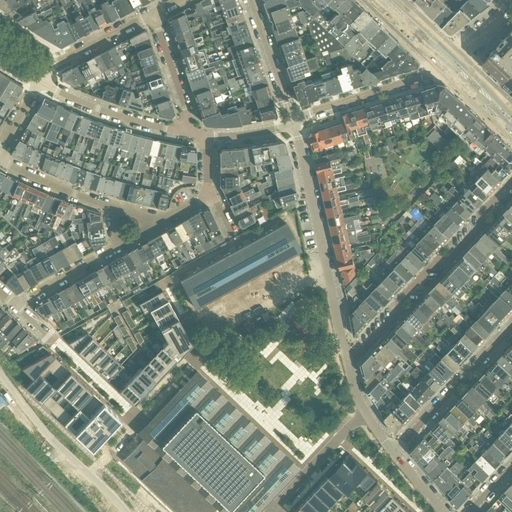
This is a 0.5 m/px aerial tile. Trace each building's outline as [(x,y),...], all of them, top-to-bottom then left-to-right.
[(0,0),(0,8),(6,13),(17,21),(23,17),(20,15),(12,9),(6,0),(0,0)] [(17,0),(6,0),(12,9),(20,5),(17,0)] [(28,0),(29,1),(29,0),(31,0),(35,7),(37,10),(41,8),(39,3),(37,0),(28,0)] [(89,15),(86,16),(93,31),(99,27),(85,0),(77,0),(79,3),(82,2),(89,15)] [(85,0),(99,27),(106,24),(99,9),(96,11),(90,0),(85,0)] [(99,9),(106,24),(113,20),(101,0),(94,0),(95,1),(97,0),(100,4),(102,8),(99,9)] [(101,0),(113,20),(119,17),(111,1),(110,1),(111,3),(109,4),(107,0),(108,0),(107,0),(101,0)] [(110,0),(111,1),(119,17),(126,13),(119,0),(110,0)] [(119,0),(126,13),(134,9),(129,0),(119,0)] [(129,0),(134,9),(141,5),(138,0),(129,0)] [(222,0),(202,7),(204,14),(204,15),(209,13),(207,9),(212,8),(220,5),(221,9),(238,3),(237,0),(222,0)] [(264,0),(263,0),(267,11),(298,0),(285,0),(284,0),(264,0)] [(267,11),(271,22),(290,16),(287,9),(300,4),(298,0),(267,11)] [(301,7),(304,9),(312,0),(298,0),(300,4),(301,7)] [(312,0),(304,9),(306,11),(312,17),(321,7),(327,0),(312,0)] [(327,0),(321,7),(312,17),(319,23),(328,13),(341,0),(327,0)] [(341,0),(328,13),(319,23),(327,31),(354,2),(352,0),(341,0)] [(414,0),(424,10),(433,0),(414,0)] [(433,0),(424,10),(433,18),(446,4),(442,0),(433,0)] [(433,18),(442,26),(460,7),(452,0),(449,0),(446,4),(433,18)] [(463,0),(465,2),(461,8),(472,18),(480,11),(468,0),(460,0),(461,1),(462,0),(463,0)] [(468,0),(480,11),(490,3),(488,1),(487,0),(468,0)] [(167,19),(170,26),(187,20),(201,16),(204,14),(203,11),(202,7),(200,2),(193,5),(195,12),(185,16),(183,10),(176,15),(167,19)] [(354,2),(327,31),(335,38),(362,9),(354,2)] [(207,23),(212,22),(241,11),(238,3),(221,9),(223,13),(215,16),(210,18),(209,13),(204,15),(207,23)] [(74,9),(75,11),(84,29),(86,34),(93,31),(86,16),(83,18),(81,14),(77,7),(74,9)] [(460,7),(442,26),(443,27),(449,32),(449,33),(453,33),(453,32),(459,27),(460,27),(472,18),(461,8),(460,7)] [(17,21),(25,26),(44,16),(52,12),(50,9),(49,9),(44,12),(44,11),(37,15),(35,11),(34,11),(27,15),(23,17),(17,21)] [(335,38),(343,46),(347,43),(347,42),(371,17),(362,9),(335,38)] [(76,21),(72,23),(80,38),(86,34),(84,29),(75,11),(71,13),(74,18),(76,21)] [(212,22),(213,23),(213,26),(226,22),(227,26),(244,20),(241,11),(212,22)] [(286,66),(287,71),(317,62),(316,60),(322,58),(330,56),(329,52),(333,51),(338,49),(345,48),(343,46),(335,38),(327,31),(319,23),(312,17),(306,11),(303,13),(305,18),(306,22),(308,26),(310,33),(312,37),(316,50),(318,54),(311,57),(305,59),(286,66)] [(31,31),(50,21),(54,19),(60,16),(59,13),(59,12),(51,16),(46,19),(44,16),(25,26),(31,31)] [(61,18),(63,20),(70,36),(73,41),(80,38),(72,23),(70,24),(67,20),(65,16),(62,17),(61,18)] [(271,22),(274,33),(293,26),(290,16),(271,22)] [(343,46),(345,48),(352,54),(380,26),(371,17),(347,42),(347,43),(343,46)] [(56,24),(57,27),(66,45),(73,41),(70,36),(63,20),(56,24)] [(170,26),(172,34),(197,25),(196,21),(188,24),(187,20),(170,26)] [(210,32),(213,39),(247,28),(244,20),(227,26),(228,29),(221,32),(221,33),(216,35),(214,31),(210,32)] [(31,31),(40,36),(54,29),(50,21),(31,31)] [(172,34),(175,41),(192,35),(191,32),(198,29),(197,25),(172,34)] [(274,33),(278,44),(297,37),(293,26),(274,33)] [(380,26),(352,54),(361,63),(388,34),(380,26)] [(57,27),(54,29),(40,36),(60,48),(66,45),(57,27)] [(213,39),(215,47),(221,45),(220,42),(224,41),(224,40),(231,38),(233,41),(250,36),(247,28),(213,39)] [(494,50),(494,51),(511,67),(511,30),(495,49),(494,50)] [(117,51),(121,49),(128,46),(127,46),(148,38),(147,32),(144,31),(115,46),(117,51)] [(388,34),(361,63),(369,71),(377,63),(397,42),(388,34)] [(175,41),(178,49),(202,40),(201,36),(193,39),(192,35),(175,41)] [(226,48),(228,52),(230,52),(253,44),(250,36),(233,41),(234,45),(226,48)] [(278,44),(282,55),(301,48),(297,37),(278,44)] [(135,48),(136,51),(151,45),(148,38),(127,46),(128,46),(129,50),(135,48)] [(178,49),(180,56),(197,50),(196,47),(203,44),(202,40),(178,49)] [(390,66),(406,51),(397,42),(377,63),(383,68),(390,66)] [(253,44),(230,52),(233,59),(238,58),(255,52),(253,44)] [(130,56),(131,61),(154,53),(151,45),(136,51),(137,54),(130,56)] [(107,50),(118,70),(120,75),(124,73),(122,68),(125,67),(123,64),(122,60),(120,57),(117,51),(115,46),(107,50)] [(180,56),(183,64),(206,56),(207,56),(207,54),(205,55),(203,48),(197,50),(180,56)] [(282,55),(286,66),(305,59),(301,48),(282,55)] [(345,48),(338,49),(357,67),(357,68),(358,68),(363,84),(371,81),(374,82),(376,80),(378,79),(369,71),(361,63),(352,54),(345,48)] [(338,49),(333,51),(338,58),(345,65),(352,87),(363,84),(358,68),(357,68),(357,67),(338,49)] [(100,54),(114,81),(118,79),(115,72),(118,70),(107,50),(100,54)] [(329,52),(330,56),(332,60),(338,58),(333,51),(329,52)] [(369,71),(378,79),(417,67),(417,66),(416,65),(417,63),(418,63),(418,62),(406,51),(390,66),(383,68),(377,63),(369,71)] [(511,71),(511,67),(494,51),(493,51),(483,62),(483,65),(502,83),(511,71)] [(258,60),(255,52),(238,58),(233,59),(230,60),(233,69),(234,69),(258,60)] [(140,63),(141,66),(156,60),(154,53),(131,61),(133,65),(140,63)] [(105,82),(107,85),(114,81),(100,54),(93,58),(100,72),(103,70),(108,80),(105,82)] [(206,56),(183,64),(185,72),(202,66),(207,64),(208,64),(206,57),(208,57),(207,56),(206,56)] [(333,64),(332,60),(330,56),(322,58),(323,60),(325,60),(327,67),(331,66),(331,65),(333,64)] [(100,88),(104,86),(107,85),(105,82),(102,83),(97,74),(100,72),(93,58),(86,62),(96,82),(100,88)] [(136,71),(130,73),(132,77),(159,68),(156,60),(141,66),(142,69),(136,71)] [(211,71),(218,68),(222,67),(220,60),(208,64),(207,64),(209,68),(203,69),(202,66),(185,72),(188,79),(211,71)] [(243,70),(244,74),(261,68),(258,60),(234,69),(235,73),(243,70)] [(79,65),(89,85),(92,84),(93,83),(96,82),(86,62),(79,65)] [(291,79),(300,76),(309,73),(319,70),(318,66),(317,62),(287,71),(291,79)] [(85,87),(89,85),(79,65),(72,69),(79,83),(82,82),(85,87)] [(336,74),(341,91),(352,87),(345,65),(339,67),(340,70),(335,72),(336,74)] [(132,77),(133,80),(133,82),(139,80),(145,78),(146,81),(161,76),(159,68),(132,77)] [(227,82),(229,86),(229,88),(239,85),(240,85),(264,76),(261,68),(244,74),(245,78),(238,80),(232,82),(231,78),(227,80),(227,82)] [(74,86),(79,83),(72,69),(62,74),(62,80),(74,86)] [(320,74),(321,78),(327,95),(341,91),(336,74),(335,72),(334,70),(320,74)] [(109,100),(117,103),(129,71),(128,71),(119,78),(121,79),(118,87),(115,85),(114,87),(109,100)] [(117,103),(124,106),(130,91),(127,90),(130,80),(133,80),(132,77),(130,73),(130,71),(129,71),(117,103)] [(188,79),(190,87),(213,79),(211,71),(188,79)] [(507,88),(511,92),(511,91),(511,71),(502,83),(503,84),(503,85),(506,88),(507,88)] [(0,95),(10,79),(4,75),(0,80),(0,95)] [(137,92),(164,83),(161,76),(146,81),(147,84),(141,86),(136,88),(136,90),(137,92)] [(239,85),(229,88),(230,92),(231,94),(232,96),(236,95),(234,91),(241,89),(243,88),(244,92),(250,90),(267,84),(264,76),(240,85),(239,85)] [(301,80),(300,76),(291,79),(293,85),(299,104),(317,98),(312,81),(311,79),(303,81),(303,79),(301,80)] [(190,87),(193,95),(217,86),(215,78),(213,79),(190,87)] [(321,78),(312,81),(317,98),(327,95),(321,78)] [(0,100),(4,102),(16,83),(10,79),(0,95),(0,100)] [(193,95),(196,102),(220,94),(219,90),(229,86),(227,82),(224,84),(217,86),(193,95)] [(0,119),(3,121),(23,86),(16,83),(4,102),(1,107),(0,106),(0,119)] [(137,92),(139,96),(140,100),(143,99),(145,98),(144,94),(150,93),(151,96),(166,91),(164,83),(137,92)] [(266,96),(270,94),(267,84),(250,90),(252,95),(247,96),(243,97),(241,98),(243,104),(245,103),(249,102),(251,101),(251,102),(255,101),(254,98),(265,95),(266,96)] [(437,111),(438,110),(442,84),(423,90),(429,111),(431,110),(431,112),(436,110),(437,111)] [(438,110),(443,114),(458,99),(442,84),(438,110)] [(101,97),(109,100),(114,87),(107,85),(104,86),(106,90),(103,91),(98,94),(96,90),(93,92),(91,92),(90,93),(101,97)] [(430,114),(429,111),(423,90),(413,93),(415,99),(414,99),(416,105),(418,105),(420,111),(419,111),(422,121),(425,119),(424,115),(430,114)] [(144,111),(142,107),(140,100),(139,96),(134,97),(132,91),(130,91),(124,106),(133,108),(144,111)] [(140,100),(142,107),(169,98),(166,91),(151,96),(152,98),(143,101),(143,99),(140,100)] [(423,127),(422,121),(419,111),(420,111),(418,105),(416,105),(414,99),(415,99),(413,93),(413,94),(410,96),(408,95),(405,96),(404,97),(409,114),(410,119),(416,117),(418,124),(417,124),(419,128),(423,127)] [(196,102),(198,110),(223,101),(220,94),(196,102)] [(255,101),(257,108),(258,110),(273,106),(270,94),(266,96),(265,95),(254,98),(255,101)] [(403,116),(409,114),(404,97),(403,98),(401,97),(398,98),(398,99),(395,100),(396,104),(395,105),(397,110),(399,110),(401,116),(400,117),(401,122),(405,121),(403,116)] [(26,129),(31,132),(35,134),(37,130),(36,130),(39,124),(43,126),(46,120),(46,119),(49,120),(56,104),(44,98),(26,129)] [(148,113),(150,113),(150,112),(152,112),(171,106),(169,98),(142,107),(144,111),(148,113)] [(198,110),(201,117),(235,106),(233,101),(233,98),(228,99),(223,101),(198,110)] [(443,114),(453,124),(468,108),(458,99),(443,114)] [(233,101),(235,106),(241,124),(251,122),(248,113),(247,114),(246,111),(244,105),(240,106),(238,100),(233,101)] [(397,123),(401,122),(400,117),(401,116),(399,110),(397,110),(395,105),(396,104),(395,100),(391,101),(389,101),(386,102),(385,103),(390,120),(391,125),(397,123)] [(384,122),(390,120),(385,103),(384,104),(382,103),(379,104),(378,105),(375,106),(377,110),(376,111),(377,116),(379,116),(381,122),(380,122),(382,128),(385,127),(384,122)] [(45,139),(49,140),(63,107),(56,104),(49,120),(53,122),(52,123),(45,139)] [(171,106),(152,112),(150,112),(150,113),(157,115),(170,118),(174,114),(171,106)] [(235,106),(201,117),(202,122),(205,125),(205,124),(213,125),(223,125),(229,125),(241,124),(235,106)] [(248,113),(251,122),(274,118),(276,115),(273,106),(258,110),(252,112),(248,113)] [(383,131),(382,128),(380,122),(381,122),(379,116),(377,116),(376,111),(377,110),(375,106),(371,107),(370,107),(365,108),(370,124),(370,126),(376,124),(378,130),(379,132),(383,131)] [(49,140),(49,141),(54,143),(56,144),(58,140),(55,138),(57,132),(60,127),(60,125),(63,127),(70,111),(63,107),(49,140)] [(364,125),(370,124),(365,108),(355,111),(363,134),(366,146),(370,145),(367,133),(364,125)] [(453,124),(463,133),(478,118),(468,108),(453,124)] [(77,113),(70,111),(63,127),(60,133),(68,136),(77,113)] [(359,136),(363,134),(355,111),(346,114),(351,129),(356,128),(359,136)] [(68,136),(65,141),(69,143),(71,138),(73,133),(73,131),(76,132),(77,133),(83,116),(77,113),(68,136)] [(354,138),(351,129),(346,114),(341,116),(343,123),(338,125),(343,141),(349,140),(353,138),(354,138)] [(73,151),(76,153),(77,153),(90,119),(83,116),(77,133),(80,134),(79,135),(77,141),(73,151)] [(463,133),(472,141),(487,126),(478,118),(463,133)] [(90,119),(77,153),(81,154),(85,144),(87,138),(87,137),(91,138),(97,121),(90,119)] [(89,152),(93,153),(104,124),(97,121),(91,138),(94,139),(94,140),(89,152)] [(93,153),(97,155),(99,149),(101,143),(101,142),(105,143),(111,126),(104,124),(93,153)] [(341,142),(343,141),(338,125),(329,128),(334,144),(338,143),(340,143),(341,142)] [(102,162),(104,162),(106,163),(107,161),(108,157),(117,129),(111,126),(105,143),(109,144),(108,145),(106,151),(102,162)] [(481,150),(483,148),(496,135),(487,126),(472,141),(481,150)] [(329,146),(334,144),(329,128),(319,131),(324,147),(326,147),(328,147),(329,146)] [(11,155),(21,160),(25,145),(29,137),(31,132),(26,129),(11,155)] [(116,146),(119,148),(124,131),(117,129),(108,157),(110,158),(110,157),(112,157),(113,154),(114,154),(116,148),(116,146)] [(427,138),(445,155),(453,148),(434,130),(427,138)] [(120,156),(124,157),(131,133),(124,131),(119,148),(123,149),(122,150),(120,156)] [(323,147),(324,147),(319,131),(312,133),(312,134),(310,137),(310,138),(314,150),(318,149),(320,150),(321,148),(324,147),(323,147)] [(21,160),(27,163),(33,144),(37,135),(35,134),(31,132),(35,134),(33,139),(29,137),(25,145),(21,160)] [(131,133),(124,157),(128,158),(128,157),(132,158),(133,152),(138,135),(131,133)] [(27,163),(34,166),(39,150),(36,149),(36,148),(39,141),(42,143),(44,138),(39,136),(37,135),(33,144),(27,163)] [(132,170),(133,171),(136,171),(137,171),(145,137),(138,135),(133,152),(137,153),(136,154),(135,160),(132,170)] [(485,157),(488,160),(504,143),(496,135),(483,148),(489,153),(485,157)] [(145,137),(137,171),(144,173),(146,163),(143,162),(144,156),(144,155),(148,156),(152,139),(145,137)] [(151,158),(150,164),(149,166),(153,167),(154,165),(159,140),(152,139),(148,156),(152,156),(151,158)] [(397,142),(399,148),(408,146),(406,139),(397,142)] [(159,140),(154,165),(161,166),(162,159),(166,142),(159,140)] [(40,169),(47,172),(52,156),(55,146),(53,145),(54,143),(49,141),(47,148),(40,169)] [(268,144),(270,161),(288,156),(284,144),(281,141),(281,142),(268,144)] [(166,142),(162,159),(166,160),(164,167),(168,168),(173,143),(166,142)] [(173,143),(168,168),(172,169),(174,163),(173,161),(177,162),(180,145),(173,143)] [(484,164),(487,168),(492,172),(511,151),(511,149),(504,143),(488,160),(486,162),(484,164)] [(263,170),(264,174),(268,173),(266,162),(270,161),(268,144),(259,145),(262,162),(262,163),(263,168),(261,168),(261,170),(263,170)] [(180,145),(177,162),(181,162),(180,164),(179,170),(183,171),(188,146),(180,145)] [(259,145),(251,147),(254,164),(255,171),(258,171),(258,173),(259,176),(264,174),(263,170),(261,170),(261,168),(263,168),(262,163),(262,162),(259,145)] [(420,148),(425,154),(429,151),(424,145),(420,148)] [(47,172),(53,175),(63,147),(60,146),(59,147),(55,146),(52,156),(47,172)] [(188,146),(183,171),(183,172),(182,181),(196,183),(196,175),(187,173),(187,171),(189,164),(195,165),(196,165),(195,147),(193,147),(188,146)] [(34,166),(40,169),(47,148),(45,148),(43,147),(42,151),(42,152),(39,150),(34,166)] [(53,175),(60,178),(67,156),(65,155),(66,152),(69,153),(70,150),(63,147),(53,175)] [(251,174),(251,178),(256,177),(256,174),(255,171),(254,164),(251,147),(242,148),(245,165),(249,165),(250,169),(249,169),(251,174)] [(219,152),(219,165),(236,165),(236,166),(242,166),(245,165),(242,148),(227,149),(222,149),(221,149),(219,152)] [(60,178),(67,181),(76,153),(73,151),(71,157),(67,156),(60,178)] [(511,151),(492,172),(502,181),(511,170),(511,151)] [(81,154),(77,153),(76,153),(67,181),(74,184),(79,167),(80,168),(82,162),(78,160),(80,156),(81,154)] [(270,161),(272,171),(290,166),(289,160),(288,156),(270,161)] [(328,161),(327,156),(320,157),(314,159),(316,164),(328,161)] [(481,162),(484,164),(486,162),(488,160),(485,157),(484,156),(480,161),(481,162)] [(81,186),(88,188),(94,168),(95,165),(92,164),(94,159),(90,157),(88,163),(81,186)] [(316,164),(318,173),(346,167),(345,163),(340,164),(339,159),(328,161),(316,164)] [(92,190),(95,191),(104,162),(102,162),(101,161),(100,161),(97,168),(94,168),(88,188),(92,190)] [(451,170),(454,173),(460,167),(454,161),(448,167),(451,170)] [(74,184),(81,186),(88,163),(84,162),(82,169),(80,168),(79,167),(74,184)] [(95,191),(103,193),(107,177),(104,176),(108,164),(106,163),(104,162),(95,191)] [(103,193),(110,196),(118,166),(117,166),(114,165),(114,170),(111,178),(107,177),(103,193)] [(219,165),(220,176),(237,176),(237,174),(237,168),(236,168),(236,166),(236,165),(219,165)] [(110,196),(117,198),(122,182),(119,181),(121,171),(124,172),(125,168),(121,167),(118,166),(110,196)] [(265,178),(266,182),(272,180),(276,178),(292,174),(290,166),(272,171),(269,172),(268,172),(269,176),(265,177),(265,178)] [(474,169),(495,188),(502,181),(492,172),(487,168),(484,172),(477,166),(474,169)] [(318,173),(320,182),(335,179),(335,178),(335,176),(334,175),(333,174),(342,172),(342,171),(346,170),(346,167),(318,173)] [(117,198),(125,200),(133,171),(132,170),(128,169),(125,168),(124,172),(129,173),(127,177),(123,176),(123,178),(122,182),(117,198)] [(478,179),(475,181),(489,194),(495,188),(474,169),(471,172),(478,179)] [(125,200),(133,202),(137,185),(133,184),(135,176),(136,171),(133,171),(125,200)] [(133,202),(141,204),(148,174),(144,173),(143,179),(141,186),(137,185),(133,202)] [(220,185),(220,186),(232,186),(238,183),(237,177),(242,176),(242,173),(237,174),(237,176),(220,176),(220,185)] [(0,200),(5,192),(11,178),(4,174),(0,183),(0,189),(1,190),(0,191),(0,200)] [(141,204),(149,206),(153,189),(149,188),(152,174),(148,174),(141,204)] [(257,186),(259,191),(260,195),(263,193),(264,193),(262,189),(269,186),(276,183),(277,187),(276,187),(293,182),(292,174),(276,178),(272,180),(266,182),(257,186)] [(149,206),(156,207),(163,178),(160,177),(158,184),(157,184),(156,190),(153,189),(149,206)] [(343,177),(335,179),(320,182),(322,191),(357,183),(356,178),(347,180),(348,181),(344,181),(343,177)] [(471,177),(465,183),(484,200),(489,194),(475,181),(471,177)] [(5,201),(8,203),(12,196),(18,181),(14,179),(11,178),(5,192),(0,200),(0,205),(2,206),(4,202),(5,202),(5,201)] [(163,178),(156,207),(165,209),(169,187),(171,187),(173,180),(170,179),(169,179),(163,178)] [(242,181),(238,183),(232,186),(220,186),(226,198),(241,191),(241,190),(239,187),(244,185),(246,184),(250,182),(249,179),(248,179),(245,180),(244,180),(242,181)] [(9,221),(11,216),(13,212),(25,184),(18,181),(12,196),(8,203),(12,204),(7,214),(6,214),(3,216),(9,221)] [(262,200),(264,204),(269,200),(272,199),(279,195),(295,191),(293,182),(276,187),(277,192),(265,198),(263,193),(260,195),(262,200)] [(322,191),(324,199),(338,196),(339,194),(338,192),(337,191),(346,189),(358,186),(357,183),(322,191)] [(460,189),(459,189),(477,207),(484,200),(465,183),(460,189)] [(11,216),(14,217),(16,213),(18,210),(22,201),(25,202),(32,188),(31,187),(25,184),(13,212),(11,216)] [(454,203),(452,205),(466,219),(472,213),(449,192),(448,190),(445,188),(443,186),(439,190),(453,202),(454,203)] [(477,207),(459,189),(459,190),(461,191),(459,193),(452,186),(452,187),(448,191),(448,190),(449,192),(472,213),(477,207)] [(24,217),(26,218),(30,211),(39,191),(32,188),(25,202),(29,204),(24,213),(21,211),(20,215),(24,217)] [(226,198),(229,205),(255,193),(253,188),(242,194),(241,191),(226,198)] [(30,211),(34,212),(37,214),(45,194),(39,191),(30,211)] [(229,205),(233,213),(248,205),(246,202),(260,195),(259,191),(255,193),(229,205)] [(279,195),(272,199),(276,208),(281,206),(284,205),(286,208),(291,206),(294,204),(293,200),(295,199),(296,198),(295,191),(279,195)] [(430,197),(434,200),(460,225),(466,219),(452,205),(441,195),(439,197),(434,192),(430,197)] [(40,226),(41,223),(52,196),(45,194),(37,214),(40,215),(39,217),(37,222),(34,228),(38,230),(40,226)] [(49,226),(53,214),(59,199),(57,198),(52,196),(41,223),(46,226),(48,227),(49,226)] [(324,199),(326,208),(358,201),(359,201),(358,197),(348,199),(340,201),(338,196),(324,199)] [(57,226),(61,217),(67,202),(59,199),(53,214),(57,215),(52,228),(54,229),(56,230),(58,226),(57,226)] [(233,213),(236,220),(264,205),(264,204),(262,200),(262,201),(255,205),(249,208),(248,205),(233,213)] [(442,215),(440,218),(454,231),(460,225),(434,200),(430,204),(442,215)] [(359,205),(359,201),(358,201),(326,208),(328,217),(342,213),(341,209),(350,207),(359,205)] [(72,220),(73,219),(74,217),(73,214),(72,213),(75,205),(67,202),(61,217),(72,220)] [(268,215),(268,214),(268,213),(264,206),(265,206),(264,205),(236,220),(240,227),(242,226),(243,226),(261,217),(259,213),(261,212),(263,216),(263,217),(268,215)] [(208,207),(201,212),(211,231),(218,228),(215,222),(208,207)] [(70,225),(71,224),(78,224),(102,220),(101,214),(100,214),(86,209),(87,213),(82,213),(82,218),(73,219),(72,220),(70,225)] [(201,212),(194,215),(202,229),(205,228),(208,233),(211,239),(214,238),(214,237),(211,231),(201,212)] [(427,212),(424,215),(448,238),(454,231),(440,218),(437,221),(427,212)] [(330,225),(353,220),(361,219),(360,214),(344,218),(342,213),(328,217),(330,225)] [(511,222),(504,214),(498,220),(511,232),(511,233),(511,222)] [(194,215),(188,219),(205,251),(207,250),(204,244),(205,243),(198,231),(202,229),(194,215)] [(424,215),(418,221),(442,244),(448,238),(424,215)] [(188,219),(181,223),(188,237),(191,236),(196,245),(193,246),(198,255),(205,251),(188,219)] [(79,232),(82,231),(103,228),(102,220),(78,224),(79,232)] [(330,225),(332,234),(355,229),(353,220),(330,225)] [(410,225),(413,228),(436,250),(442,244),(418,221),(415,224),(413,222),(410,220),(407,223),(410,225)] [(511,245),(511,233),(511,232),(498,220),(492,226),(511,245)] [(181,223),(173,227),(192,258),(195,256),(185,239),(188,237),(181,223)] [(180,280),(195,307),(193,309),(203,326),(212,321),(210,318),(265,288),(267,291),(276,286),(267,269),(301,251),(286,223),(180,280)] [(52,230),(53,229),(54,229),(52,228),(49,226),(48,227),(46,226),(45,228),(42,234),(44,234),(45,233),(52,230)] [(502,242),(511,250),(511,248),(511,245),(492,226),(486,232),(499,245),(502,242)] [(173,227),(167,231),(179,253),(182,251),(187,261),(192,258),(173,227)] [(103,228),(82,231),(82,233),(84,233),(85,239),(104,236),(103,228)] [(415,236),(412,239),(431,256),(436,250),(413,228),(410,231),(412,234),(415,236)] [(355,229),(332,234),(334,243),(368,235),(367,231),(356,233),(355,229)] [(167,231),(160,235),(176,262),(178,266),(181,264),(177,257),(176,254),(179,253),(167,231)] [(406,245),(406,246),(424,262),(431,256),(412,239),(404,231),(400,235),(408,243),(406,245)] [(63,233),(61,234),(75,260),(83,256),(76,244),(74,239),(73,239),(72,236),(68,238),(65,232),(63,233)] [(76,232),(71,233),(75,240),(79,238),(76,232)] [(486,232),(481,238),(506,263),(509,260),(502,254),(496,248),(499,245),(486,232)] [(224,240),(221,233),(214,237),(214,238),(218,243),(224,240)] [(56,236),(55,237),(57,241),(60,239),(64,247),(61,249),(69,263),(75,260),(61,234),(58,236),(56,236)] [(160,235),(153,239),(161,253),(165,251),(174,268),(178,266),(176,262),(160,235)] [(334,243),(336,252),(351,249),(349,244),(358,242),(370,240),(369,235),(368,235),(334,243)] [(85,239),(76,244),(83,256),(93,250),(105,243),(104,236),(85,239)] [(48,241),(51,246),(52,248),(62,267),(69,263),(61,249),(57,241),(55,237),(51,239),(48,241)] [(481,238),(475,244),(488,257),(491,254),(499,262),(496,265),(500,270),(506,263),(481,238)] [(147,242),(158,262),(162,260),(164,258),(161,253),(153,239),(147,242)] [(56,271),(62,267),(51,246),(48,241),(48,240),(47,241),(41,244),(45,251),(56,271)] [(392,244),(397,248),(398,249),(419,268),(424,262),(406,246),(404,248),(402,246),(402,247),(395,241),(392,244)] [(147,242),(141,246),(149,260),(154,271),(158,269),(161,275),(164,273),(162,269),(158,262),(147,242)] [(41,244),(35,248),(50,274),(56,271),(45,251),(41,244)] [(475,244),(469,250),(488,269),(492,273),(495,276),(498,272),(485,260),(488,257),(475,244)] [(141,246),(134,249),(146,270),(150,268),(147,263),(146,262),(149,260),(141,246)] [(0,262),(10,252),(4,247),(0,251),(0,262)] [(0,273),(2,271),(6,267),(9,264),(12,262),(11,262),(15,260),(18,258),(18,257),(22,255),(21,255),(20,254),(14,248),(10,252),(0,262),(0,273)] [(34,257),(32,259),(43,278),(50,274),(35,248),(30,250),(34,257)] [(134,249),(128,253),(140,274),(143,272),(144,274),(148,272),(146,270),(134,249)] [(336,252),(338,260),(371,253),(370,249),(368,250),(360,252),(352,253),(351,249),(336,252)] [(398,249),(395,252),(392,255),(413,274),(419,268),(398,249)] [(469,250),(463,256),(477,269),(479,266),(485,272),(488,269),(469,250)] [(338,260),(340,269),(354,265),(353,261),(362,260),(362,259),(365,258),(366,262),(373,254),(375,252),(371,253),(338,260)] [(25,253),(21,255),(22,255),(22,257),(37,282),(43,278),(32,259),(32,258),(29,259),(26,254),(26,255),(25,253)] [(121,257),(135,280),(138,286),(141,284),(137,275),(140,274),(128,253),(121,257)] [(381,256),(378,253),(372,259),(375,262),(381,256)] [(390,258),(387,261),(407,280),(413,274),(392,255),(390,258)] [(463,256),(458,262),(479,283),(484,287),(486,285),(490,281),(487,278),(484,281),(480,277),(479,278),(474,272),(477,269),(463,256)] [(21,262),(18,264),(19,267),(30,285),(37,282),(22,257),(19,259),(21,262)] [(115,260),(127,281),(127,282),(130,280),(131,282),(135,280),(121,257),(115,260)] [(11,262),(12,262),(19,273),(16,275),(23,289),(30,285),(19,267),(18,264),(15,260),(11,262)] [(115,260),(108,264),(121,287),(123,290),(126,295),(129,293),(124,283),(127,281),(115,260)] [(391,271),(388,274),(402,287),(407,280),(387,261),(386,261),(384,264),(391,271)] [(458,262),(452,269),(465,281),(468,278),(476,286),(479,283),(458,262)] [(118,289),(121,287),(108,264),(102,268),(114,288),(117,287),(118,289)] [(354,265),(340,269),(344,286),(345,286),(356,273),(355,267),(354,265)] [(6,267),(2,271),(9,278),(5,283),(15,293),(16,293),(23,289),(16,275),(6,267)] [(102,268),(95,271),(113,302),(116,300),(111,290),(114,288),(102,268)] [(378,274),(377,275),(396,293),(402,287),(388,274),(382,268),(377,274),(378,274)] [(467,295),(470,292),(462,284),(465,281),(452,269),(446,275),(467,295)] [(494,276),(511,292),(511,280),(509,277),(500,270),(498,272),(495,276),(494,276)] [(95,271),(89,275),(97,289),(101,295),(104,293),(110,304),(113,302),(95,271)] [(380,283),(377,287),(390,299),(396,293),(377,275),(374,273),(372,276),(380,283)] [(89,275),(83,278),(100,309),(107,305),(104,299),(101,301),(95,291),(97,289),(89,275)] [(446,275),(441,280),(454,293),(457,290),(462,296),(469,303),(468,303),(470,301),(472,299),(467,295),(446,275)] [(500,295),(511,305),(511,292),(494,276),(491,280),(503,292),(500,295)] [(84,296),(85,297),(88,303),(91,301),(97,311),(100,309),(83,278),(76,282),(84,296)] [(350,284),(353,287),(358,281),(355,278),(350,284)] [(441,280),(435,286),(461,311),(467,305),(464,303),(461,306),(458,303),(451,296),(454,293),(441,280)] [(76,282),(70,286),(82,307),(84,310),(88,308),(85,304),(81,298),(84,296),(76,282)] [(390,299),(377,287),(372,282),(366,289),(384,305),(390,299)] [(344,289),(346,297),(349,294),(354,299),(373,317),(379,311),(365,298),(362,302),(356,297),(354,299),(352,297),(354,295),(357,291),(353,287),(350,284),(345,289),(344,289)] [(362,295),(365,298),(379,311),(384,305),(366,289),(363,285),(360,288),(364,292),(362,295)] [(484,287),(482,289),(508,314),(511,309),(511,305),(500,295),(497,298),(495,295),(491,291),(485,286),(486,285),(484,287)] [(70,286),(63,289),(72,304),(76,311),(82,307),(70,286)] [(435,286),(429,293),(442,305),(445,302),(452,309),(458,314),(461,311),(435,286)] [(63,289),(57,293),(71,316),(74,314),(73,312),(70,307),(69,305),(72,304),(63,289)] [(482,289),(476,295),(479,299),(482,296),(487,301),(484,304),(502,320),(508,314),(482,289)] [(65,322),(67,326),(68,327),(75,323),(74,322),(72,318),(71,316),(57,293),(50,297),(58,311),(59,311),(62,309),(68,320),(65,322)] [(429,293),(424,298),(449,324),(452,320),(454,317),(451,315),(449,317),(439,309),(442,305),(429,293)] [(165,295),(142,308),(147,317),(153,314),(170,304),(165,295)] [(56,312),(58,311),(50,297),(44,300),(52,315),(56,321),(60,319),(56,312)] [(424,298),(418,304),(431,317),(434,314),(439,320),(436,323),(440,326),(443,329),(445,328),(446,326),(449,324),(424,298)] [(354,299),(348,306),(367,323),(373,317),(354,299)] [(44,320),(52,315),(44,300),(35,305),(34,311),(35,311),(44,320)] [(477,319),(491,332),(497,326),(475,306),(470,301),(468,303),(473,308),(472,310),(479,317),(477,319)] [(482,306),(478,303),(475,306),(497,326),(502,320),(484,304),(482,306)] [(170,304),(153,314),(158,324),(176,314),(170,304)] [(418,304),(411,311),(434,332),(437,335),(438,335),(439,333),(440,333),(443,329),(440,326),(437,329),(428,321),(431,317),(418,304)] [(367,323),(348,306),(350,315),(354,336),(355,336),(367,323)] [(84,310),(85,312),(87,316),(94,313),(91,308),(88,310),(88,308),(84,310)] [(0,326),(10,316),(5,311),(0,316),(0,326)] [(406,317),(419,330),(424,334),(427,331),(431,335),(434,332),(411,311),(406,317)] [(176,314),(158,324),(163,333),(181,323),(176,314)] [(464,319),(485,339),(491,332),(477,319),(474,322),(466,315),(463,318),(462,317),(462,318),(463,318),(464,319)] [(0,335),(1,337),(5,333),(16,321),(10,316),(0,326),(0,335)] [(406,317),(400,323),(426,348),(427,346),(430,344),(431,342),(427,338),(425,341),(422,338),(416,333),(419,330),(406,317)] [(464,319),(461,322),(464,324),(460,327),(462,328),(465,332),(466,333),(479,345),(485,339),(464,319)] [(452,320),(449,324),(446,326),(472,351),(479,345),(466,333),(462,336),(455,329),(452,327),(453,326),(454,327),(457,324),(452,320)] [(0,342),(0,348),(22,326),(16,321),(5,333),(1,337),(0,337),(0,338),(2,340),(0,342)] [(181,323),(163,333),(168,342),(163,347),(178,361),(193,346),(181,323)] [(400,323),(395,329),(408,341),(411,338),(417,344),(423,351),(424,350),(426,348),(400,323)] [(9,345),(12,347),(27,331),(22,326),(0,348),(3,351),(9,345)] [(453,346),(466,358),(472,351),(446,326),(445,328),(452,335),(451,337),(457,342),(455,344),(452,342),(451,343),(453,346)] [(395,329),(389,335),(415,360),(418,357),(405,345),(408,341),(395,329)] [(27,331),(12,347),(14,349),(18,353),(20,351),(21,351),(36,340),(27,331)] [(88,334),(69,344),(78,353),(92,338),(88,334)] [(389,335),(383,341),(396,354),(399,351),(412,363),(415,360),(389,335)] [(439,345),(460,365),(466,358),(453,346),(450,349),(437,337),(436,338),(434,340),(439,345)] [(92,338),(78,353),(86,360),(100,345),(92,338)] [(383,341),(377,347),(399,368),(403,372),(407,368),(409,366),(396,354),(383,341)] [(100,345),(86,360),(93,367),(108,352),(100,345)] [(444,355),(441,358),(454,371),(460,365),(439,345),(436,348),(444,355)] [(43,346),(38,349),(46,357),(51,354),(43,346)] [(163,347),(156,355),(171,369),(178,361),(163,347)] [(388,370),(389,371),(397,379),(403,372),(399,368),(377,347),(372,353),(385,366),(388,370)] [(503,355),(511,363),(511,351),(509,348),(503,355)] [(421,353),(428,359),(448,377),(454,371),(441,358),(438,362),(431,355),(430,356),(424,350),(423,351),(421,353)] [(108,352),(93,367),(101,374),(115,360),(108,352)] [(364,375),(367,378),(378,367),(381,370),(385,366),(372,353),(361,364),(364,374),(364,375)] [(46,357),(22,370),(34,381),(55,358),(51,354),(46,357)] [(156,355),(149,362),(164,376),(171,369),(156,355)] [(511,363),(503,355),(497,361),(511,373),(511,371),(511,363)] [(34,381),(26,389),(34,396),(48,382),(63,366),(55,358),(34,381)] [(431,369),(429,372),(442,384),(448,377),(428,359),(426,361),(428,363),(426,364),(431,369)] [(115,360),(101,374),(109,382),(112,379),(116,374),(123,367),(115,360)] [(511,380),(508,376),(511,373),(497,361),(491,367),(509,384),(510,384),(511,382),(511,380)] [(149,362),(142,370),(156,384),(164,376),(149,362)] [(48,382),(34,396),(42,404),(71,373),(63,366),(48,382)] [(411,368),(409,366),(407,368),(403,372),(405,374),(410,369),(411,368)] [(367,389),(370,391),(389,371),(388,370),(382,376),(379,373),(381,370),(378,367),(367,378),(365,380),(368,383),(366,385),(367,389)] [(417,367),(414,370),(435,391),(442,384),(429,372),(425,375),(417,367)] [(491,367),(490,368),(485,373),(499,386),(503,390),(509,384),(491,367)] [(142,370),(135,377),(149,391),(156,384),(142,370)] [(419,382),(416,385),(429,397),(435,391),(414,370),(413,371),(410,373),(419,382)] [(144,438),(123,460),(142,479),(176,511),(257,511),(269,500),(299,468),(298,467),(297,467),(294,464),(294,463),(293,462),(292,462),(289,459),(288,458),(284,455),(284,454),(283,453),(279,450),(278,449),(275,445),(273,444),(270,441),(269,439),(268,440),(265,436),(264,435),(260,432),(259,430),(259,431),(255,427),(256,427),(254,426),(251,423),(251,422),(250,422),(198,372),(197,371),(195,373),(196,373),(180,390),(176,394),(139,433),(144,438)] [(368,393),(375,401),(381,395),(380,395),(383,391),(387,388),(388,389),(397,379),(389,371),(370,391),(368,393)] [(71,373),(42,404),(49,411),(57,403),(78,380),(71,373)] [(479,379),(500,399),(502,401),(506,398),(506,397),(496,389),(499,386),(485,373),(479,379)] [(135,377),(128,384),(142,398),(149,391),(135,377)] [(474,385),(487,398),(490,395),(497,402),(500,399),(479,379),(474,385)] [(57,403),(49,411),(57,418),(64,410),(86,388),(78,380),(57,403)] [(405,380),(402,383),(423,403),(429,397),(416,385),(413,388),(405,380)] [(407,395),(404,398),(417,410),(423,403),(402,383),(399,381),(396,385),(402,390),(407,395)] [(128,384),(120,392),(135,407),(142,398),(128,384)] [(468,391),(494,416),(498,411),(495,408),(494,410),(491,407),(484,401),(487,398),(474,385),(468,391)] [(64,410),(57,418),(64,425),(93,395),(86,388),(64,410)] [(387,388),(383,391),(389,396),(410,417),(417,410),(404,398),(401,401),(392,392),(388,389),(387,388)] [(489,420),(489,421),(492,418),(494,416),(468,391),(462,398),(475,410),(478,408),(486,415),(490,419),(489,420)] [(93,395),(64,425),(75,435),(92,451),(102,440),(104,438),(121,421),(104,405),(93,395)] [(381,395),(375,401),(374,403),(381,414),(391,429),(394,434),(405,423),(386,406),(380,397),(381,396),(381,395)] [(389,403),(386,406),(405,423),(410,417),(389,396),(391,398),(387,402),(389,403)] [(456,404),(477,423),(482,428),(484,427),(479,423),(482,420),(478,417),(480,415),(475,410),(462,398),(456,404)] [(450,410),(464,423),(466,420),(471,425),(473,423),(475,425),(477,423),(456,404),(450,410)] [(506,418),(511,424),(511,412),(511,413),(504,405),(501,408),(508,415),(505,418),(506,418)] [(450,410),(445,416),(458,429),(463,433),(465,435),(468,432),(461,426),(464,423),(450,410)] [(460,437),(461,436),(463,437),(465,435),(463,433),(458,429),(445,416),(439,422),(452,435),(455,433),(460,437)] [(499,436),(511,448),(511,436),(498,423),(492,418),(489,421),(497,428),(496,428),(501,433),(499,436)] [(498,423),(511,436),(511,424),(506,418),(503,421),(501,419),(498,423)] [(449,445),(451,444),(453,446),(455,444),(449,438),(452,435),(439,422),(432,429),(440,437),(445,442),(446,442),(449,445)] [(416,460),(435,441),(440,437),(432,429),(428,433),(433,437),(428,442),(424,438),(410,453),(416,460)] [(485,435),(507,455),(511,449),(511,448),(499,436),(496,438),(487,430),(484,433),(485,435)] [(482,444),(501,461),(507,455),(485,435),(482,438),(485,441),(482,444)] [(416,460),(422,467),(436,453),(433,450),(438,444),(435,441),(416,460)] [(476,444),(473,447),(495,467),(501,461),(482,444),(480,447),(476,444)] [(422,467),(428,474),(452,448),(449,445),(445,449),(439,456),(436,453),(422,467)] [(469,449),(478,458),(475,461),(489,474),(495,467),(473,447),(472,446),(469,449)] [(428,474),(433,480),(447,466),(448,464),(445,461),(451,455),(452,456),(456,452),(452,448),(428,474)] [(341,461),(334,469),(353,487),(360,480),(350,471),(341,461)] [(433,480),(439,487),(460,465),(457,461),(449,469),(447,466),(433,480)] [(465,465),(471,471),(474,474),(481,481),(482,482),(489,474),(475,461),(472,464),(468,461),(465,465)] [(439,487),(444,493),(459,478),(456,475),(465,465),(462,462),(460,465),(439,487)] [(358,463),(350,471),(360,480),(370,489),(378,481),(358,463)] [(334,469),(327,476),(342,491),(346,495),(353,487),(334,469)] [(444,493),(450,499),(469,479),(474,474),(471,471),(462,481),(459,478),(444,493)] [(482,482),(481,481),(474,474),(469,479),(472,482),(477,486),(482,482)] [(327,476),(319,484),(335,499),(342,491),(327,476)] [(469,479),(450,499),(457,508),(472,491),(468,487),(472,482),(469,479)] [(370,489),(362,498),(370,505),(385,488),(378,481),(370,489)] [(319,484),(312,492),(328,507),(335,499),(319,484)] [(385,488),(370,505),(377,511),(393,495),(385,488)] [(312,492),(305,499),(319,511),(323,511),(328,507),(312,492)] [(511,498),(505,492),(499,498),(507,505),(511,509),(511,498)] [(393,495),(377,511),(391,511),(400,502),(393,495)] [(500,511),(502,511),(507,505),(499,498),(491,507),(485,511),(500,511)] [(319,511),(305,499),(298,507),(304,511),(319,511)] [(400,502),(391,511),(404,511),(407,509),(400,502)]
